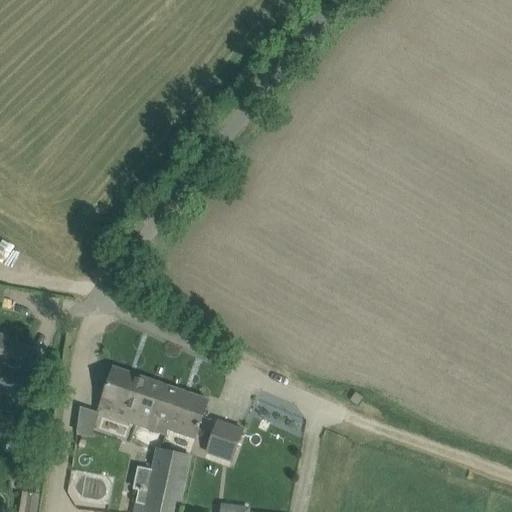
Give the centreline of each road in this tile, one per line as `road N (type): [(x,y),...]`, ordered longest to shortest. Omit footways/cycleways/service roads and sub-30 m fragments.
road 1 (unclassified): [(251,381),(130,321),(113,285),(123,257),(332,0)]
road 2 (track): [(251,381),(511,471)]
